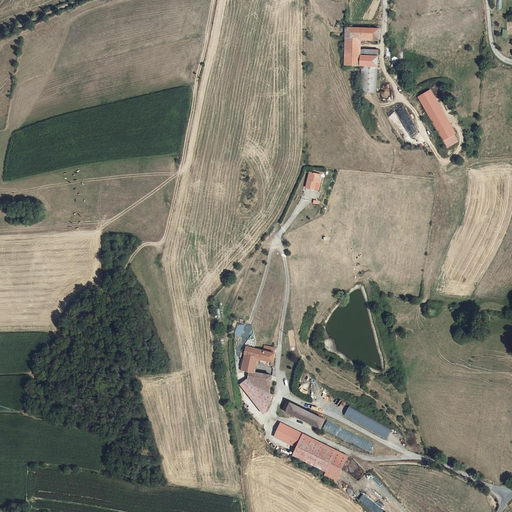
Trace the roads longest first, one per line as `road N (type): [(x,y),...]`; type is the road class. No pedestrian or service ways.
road 1 (track): [(210,0),(164,238),(129,259),(98,320),(31,380)]
road 2 (unclassified): [(277,368),(288,395),(510,496)]
road 3 (unclassified): [(277,368),(287,290),(279,235),(306,197)]
